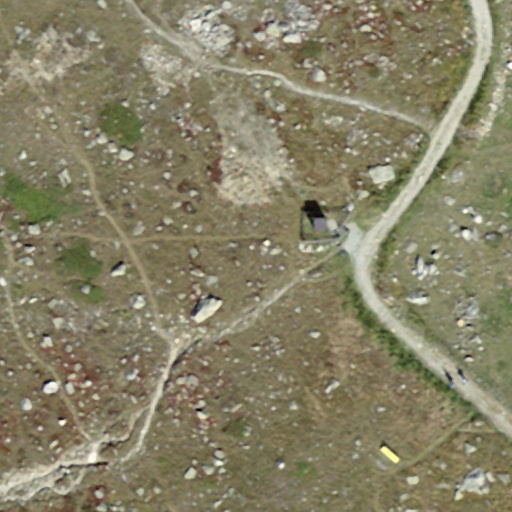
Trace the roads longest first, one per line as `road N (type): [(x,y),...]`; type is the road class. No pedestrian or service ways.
road 1 (track): [(446,129),(411,188),(361,247),(358,267),(392,320),(511,425)]
road 2 (track): [(480,0),(481,62),(446,129)]
